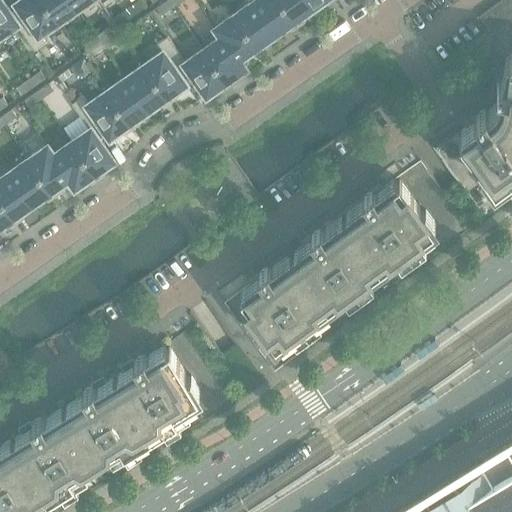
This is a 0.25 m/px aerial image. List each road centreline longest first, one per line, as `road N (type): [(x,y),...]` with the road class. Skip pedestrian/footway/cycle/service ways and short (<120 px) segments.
road 1 (residential): [(0,365),(11,382),(40,383),(185,290),(410,127),(426,110),(424,88),(377,20)]
road 2 (residential): [(0,283),(131,191),(172,148),(227,124),(377,20)]
road 3 (secondary): [(511,258),(321,397),(133,511)]
road 4 (secondary): [(292,511),(511,370)]
